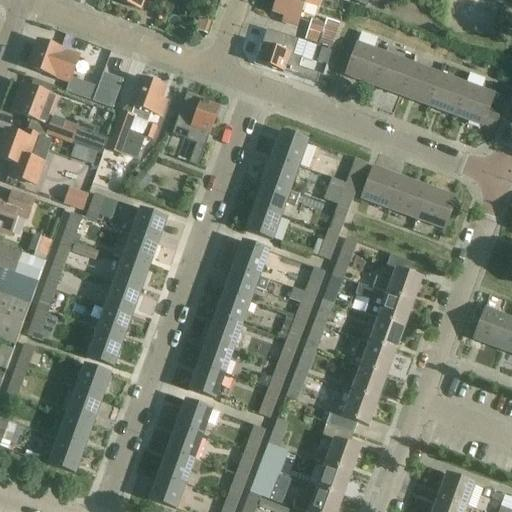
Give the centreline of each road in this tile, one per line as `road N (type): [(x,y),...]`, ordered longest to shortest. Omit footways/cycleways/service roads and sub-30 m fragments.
road 1 (residential): [(101,511),(255,87)]
road 2 (residential): [(382,511),(502,178)]
road 3 (residential): [(502,178),(255,87)]
road 4 (residential): [(214,72),(20,0)]
